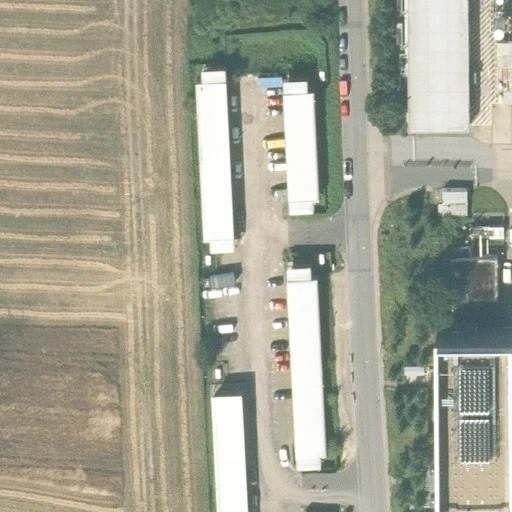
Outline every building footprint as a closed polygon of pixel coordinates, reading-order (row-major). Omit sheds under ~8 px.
[(408,0),(409,70),(409,101),(470,100),(469,0),(408,0)] [(509,23),(495,23),(496,81),(510,81),(509,23)] [(207,62),(230,61),(229,48),(206,49),(207,62)] [(289,71),(312,71),(311,59),(288,60),(289,71)] [(214,217),(237,216),(230,61),(207,62),(200,62),(207,217),(214,217)] [(319,71),(312,71),(289,71),(292,178),(318,177),(322,177),(319,71)] [(447,186),(474,185),(473,162),(446,162),(447,186)] [(319,192),(318,177),(292,178),(292,192),(319,192)] [(238,229),(237,216),(214,217),(214,230),(238,229)] [(454,216),(455,280),(500,280),(499,227),(474,228),(474,216),(454,216)] [(291,244),(291,255),(315,254),(314,243),(291,244)] [(315,254),(291,255),(299,431),(324,430),(331,430),(322,254),(315,254)] [(511,511),(511,299),(439,300),(441,511),(511,511)] [(253,511),(247,369),(219,370),(224,511),(253,511)] [(324,430),(299,431),(300,444),(324,443),(324,430)] [(335,511),(335,495),(304,496),(305,511),(335,511)]
